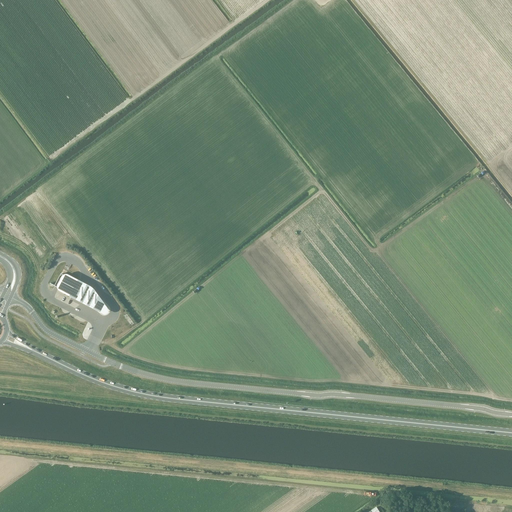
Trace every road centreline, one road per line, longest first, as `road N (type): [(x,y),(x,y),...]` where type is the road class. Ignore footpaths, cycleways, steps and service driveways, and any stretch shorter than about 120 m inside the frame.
road 1 (unclassified): [(7,295),(49,333),(162,379),(511,414)]
road 2 (primary): [(511,432),(146,394),(26,348)]
